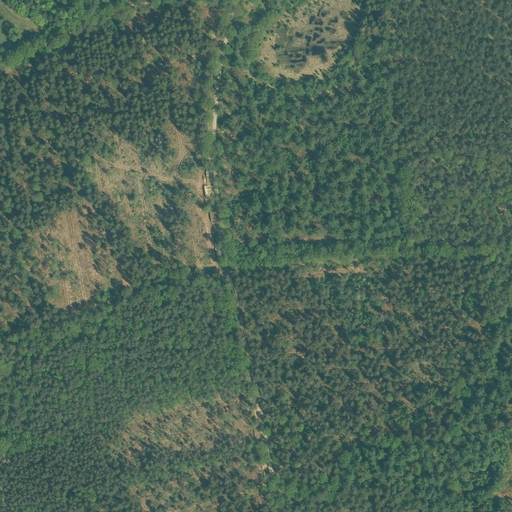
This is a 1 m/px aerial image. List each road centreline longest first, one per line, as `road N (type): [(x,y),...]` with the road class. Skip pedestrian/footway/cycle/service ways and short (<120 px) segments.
road 1 (track): [(237,0),(213,125),(228,268)]
road 2 (track): [(228,268),(275,491)]
road 3 (track): [(40,45),(108,14),(165,0)]
